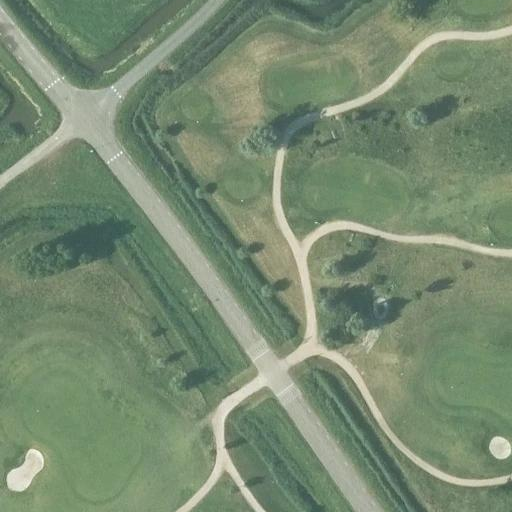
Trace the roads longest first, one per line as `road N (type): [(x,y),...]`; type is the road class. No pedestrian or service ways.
road 1 (tertiary): [(366,511),(78,116)]
road 2 (unclassified): [(78,116),(219,0)]
road 3 (tertiary): [(78,116),(0,19)]
